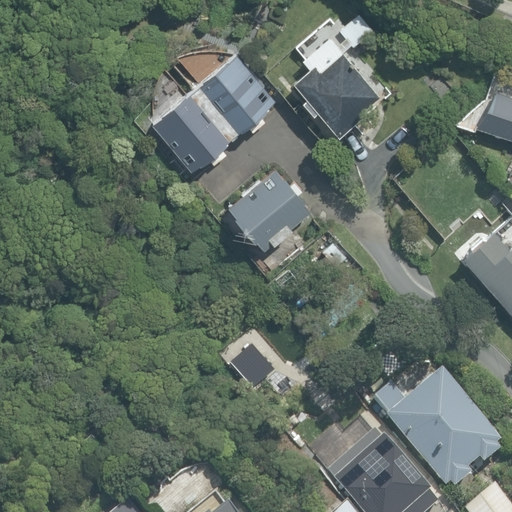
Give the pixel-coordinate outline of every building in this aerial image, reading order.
[(341,30),(354,45),(371,31),(358,15),(341,30)] [(318,110),(338,135),(365,113),(362,110),(379,96),(330,37),(304,59),(312,69),(295,83),(307,97),(303,101),(314,113),(318,110)] [(193,87),(233,134),(246,124),(251,131),(264,120),(258,113),(274,100),(235,52),(193,87)] [(219,146),(233,134),(193,87),(151,122),(190,170),(206,157),(212,163),(225,153),(219,146)] [(511,96),(496,90),(477,128),(511,141),(511,96)] [(228,205),(263,248),(272,241),(273,243),(292,228),(290,226),(309,209),(296,193),(301,190),(293,180),(288,184),(275,167),(228,205)] [(494,227),(462,255),(511,313),(511,244),(510,246),(494,227)] [(450,482),(454,487),(471,473),(466,468),(479,457),(483,462),(499,448),(495,443),(500,439),(441,369),(425,383),(419,376),(414,381),(420,387),(405,400),(392,385),(376,398),(390,414),(387,416),(445,485),(450,482)] [(380,438),(373,430),(327,469),(334,478),(333,479),(361,511),(425,511),(436,503),(427,492),(429,491),(382,436),(380,438)] [(466,510),(467,511),(511,511),(511,506),(495,485),(466,510)] [(222,504),(213,493),(189,511),(235,511),(226,501),(222,504)]
